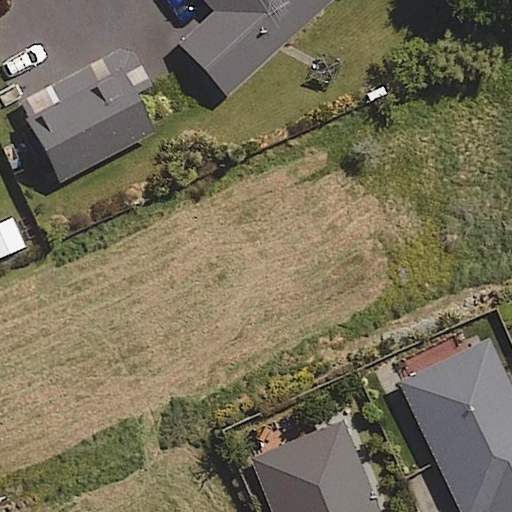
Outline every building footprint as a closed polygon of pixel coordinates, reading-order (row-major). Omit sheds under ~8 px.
[(202,0),(209,7),(170,43),(219,96),(322,0),(202,0)] [(33,142),(54,181),(148,130),(131,97),(152,86),(139,62),(118,73),(105,49),(10,99),(21,119),(7,126),(20,149),(33,142)] [(0,253),(19,246),(7,216),(0,219),(0,253)] [(511,511),(511,397),(482,336),(394,379),(458,511),(472,511),(484,507),(486,511),(511,511)] [(374,511),(336,418),(244,456),(266,511),(374,511)]
